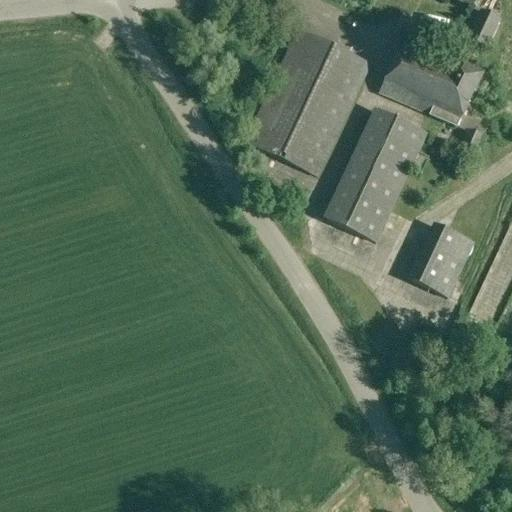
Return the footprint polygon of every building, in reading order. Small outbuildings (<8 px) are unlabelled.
[(468,41),(486,49),(499,20),(481,12),(468,41)] [(244,145),(319,180),(372,66),(297,31),(244,145)] [(380,94),(458,129),(482,77),(455,67),(403,44),(380,94)] [(328,222),(378,245),(429,136),(378,113),(328,222)] [(459,149),(476,156),(484,138),(468,131),(459,149)] [(433,228),(409,282),(446,299),(470,245),(433,228)]
